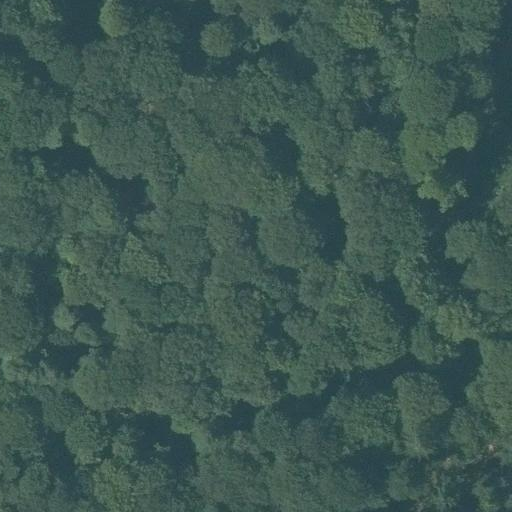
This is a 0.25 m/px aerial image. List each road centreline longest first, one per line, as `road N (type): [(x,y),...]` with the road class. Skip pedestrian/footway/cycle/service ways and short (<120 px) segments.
road 1 (track): [(363,511),(511,81)]
road 2 (track): [(391,432),(511,485)]
